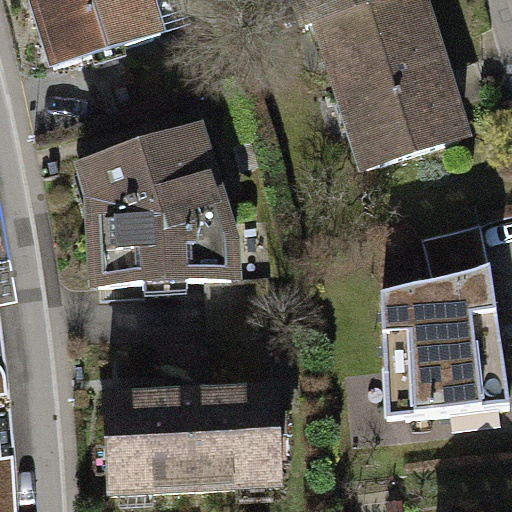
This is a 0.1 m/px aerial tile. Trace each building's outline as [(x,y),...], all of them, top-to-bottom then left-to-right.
[(160,37),(148,0),(28,0),(51,71),(160,37)] [(299,0),(308,27),(323,23),(393,0),(299,0)] [(415,0),(393,0),(323,23),(370,170),(461,141),(442,83),(415,0)] [(208,285),(211,337),(266,335),(262,281),(230,282),(230,254),(214,202),(195,140),(85,176),(104,219),(97,219),(99,288),(208,285)] [(491,278),(382,303),(388,423),(508,407),(491,278)] [(268,388),(266,335),(211,337),(213,390),(268,388)] [(191,403),(107,407),(112,495),(279,486),(275,398),(191,403)]
